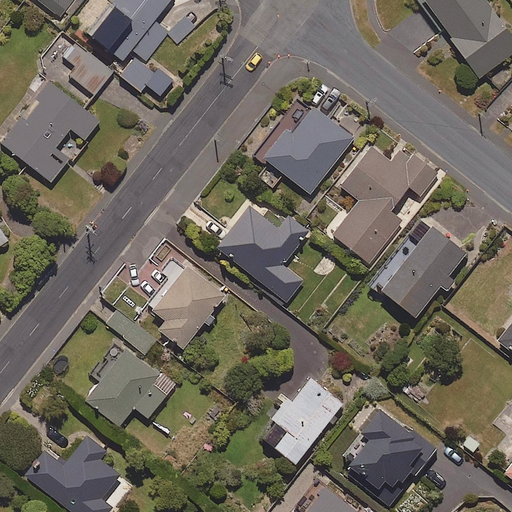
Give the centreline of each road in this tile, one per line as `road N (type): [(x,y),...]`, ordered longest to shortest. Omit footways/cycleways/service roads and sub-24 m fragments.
road 1 (tertiary): [(0,371),(287,8)]
road 2 (residential): [(511,186),(287,8)]
